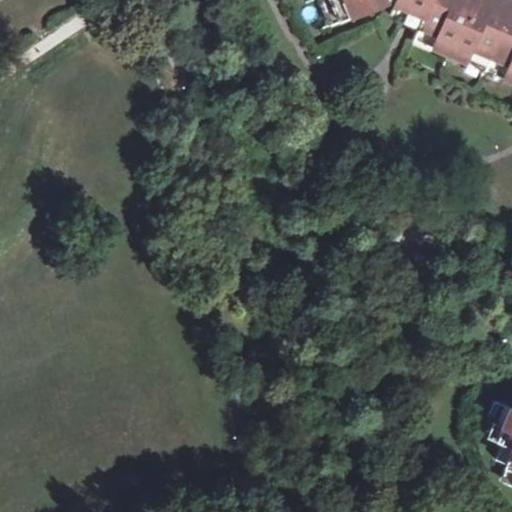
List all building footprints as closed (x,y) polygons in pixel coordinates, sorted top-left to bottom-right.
[(320,0),(330,24),(364,9),(366,3),(374,0),(382,0),(384,3),(389,0),(390,0),(395,3),(408,8),(411,0),(320,0)] [(374,0),(366,3),(364,9),(372,13),(374,6),(384,3),(382,0),(374,0)] [(417,28),(428,0),(411,0),(408,8),(403,21),(406,23),(417,28)] [(511,11),(484,0),(428,0),(417,28),(416,31),(435,40),(432,45),(466,60),(468,54),(487,62),(506,71),(503,76),(511,79),(511,11)] [(389,15),(403,21),(408,8),(395,3),(389,15)] [(487,62),(468,54),(466,60),(484,68),(487,62)] [(487,62),(484,68),(503,76),(506,71),(487,62)] [(496,424),(504,405),(493,400),(485,419),(496,424)] [(511,407),(504,405),(496,424),(506,428),(495,458),(507,464),(505,468),(511,471),(511,407)] [(511,471),(505,468),(502,477),(511,481),(511,471)]
